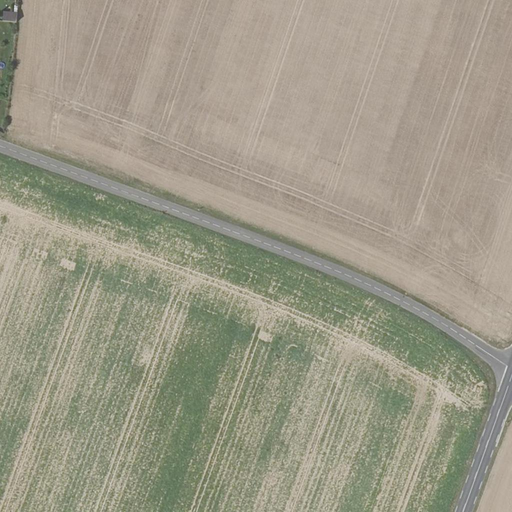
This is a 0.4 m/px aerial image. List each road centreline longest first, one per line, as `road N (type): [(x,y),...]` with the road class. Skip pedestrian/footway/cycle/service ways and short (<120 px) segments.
road 1 (tertiary): [(0,145),(374,287),(511,370)]
road 2 (primary): [(462,511),(511,375)]
